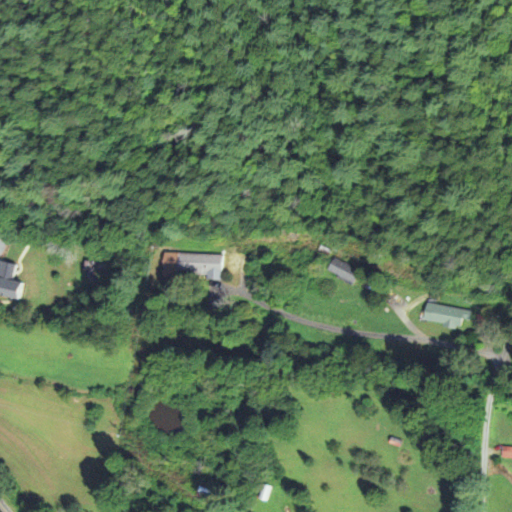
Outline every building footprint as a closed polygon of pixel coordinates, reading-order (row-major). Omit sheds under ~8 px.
[(221,256),(164,255),(163,277),(207,278),(207,282),(221,282),(221,256)] [(328,274),(353,285),(359,271),(334,260),(328,274)] [(12,283),(15,266),(0,263),(0,298),(20,302),(24,285),(12,283)] [(421,323),(459,330),(463,311),(425,304),(421,323)] [(511,460),(511,449),(501,448),(501,460),(511,460)]
